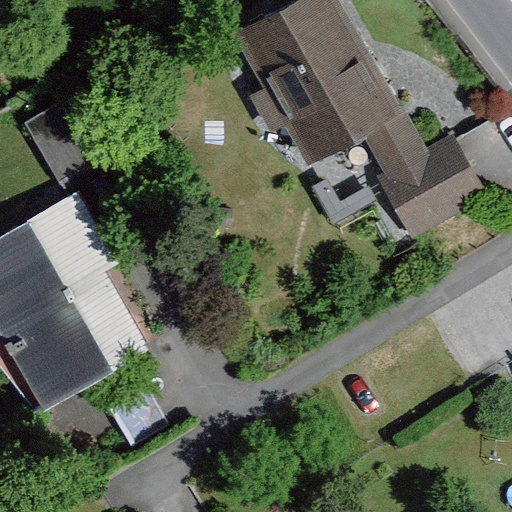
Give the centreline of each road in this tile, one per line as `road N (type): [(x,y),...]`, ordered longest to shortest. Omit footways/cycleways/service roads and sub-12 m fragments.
road 1 (residential): [(511,257),(132,495)]
road 2 (unknown): [(236,430),(150,262)]
